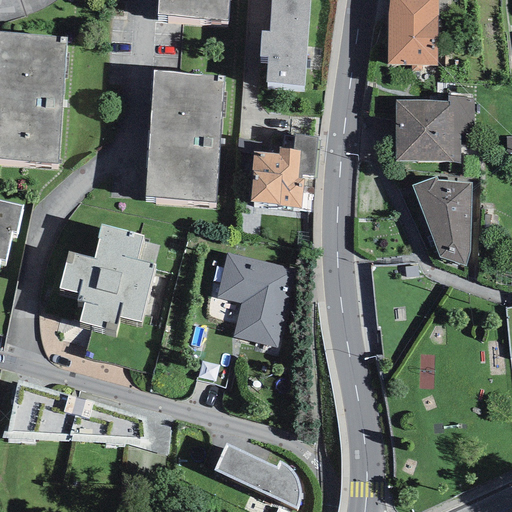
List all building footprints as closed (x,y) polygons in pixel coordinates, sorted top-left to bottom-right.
[(227,34),(228,0),(157,0),(156,30),(227,34)] [(310,0),(271,0),(268,49),(260,49),(259,74),(266,74),(265,98),(305,101),(310,0)] [(437,75),(438,2),(388,1),(387,74),(437,75)] [(0,173),(59,177),(65,50),(0,46),(0,173)] [(214,218),(222,92),(152,88),(144,213),(214,218)] [(473,102),(448,102),(448,109),(395,110),(396,170),(459,170),(459,138),(473,138),(473,102)] [(300,165),(279,163),(278,169),(252,167),(250,194),(252,195),(250,220),(279,222),(279,219),(300,221),(302,191),(298,190),(300,165)] [(436,186),(411,197),(439,268),(465,274),(470,258),(470,189),(437,190),(436,186)] [(0,215),(0,276),(5,276),(11,246),(16,249),(22,220),(0,215)] [(143,250),(100,240),(97,254),(99,255),(94,276),(68,270),(60,305),(84,310),(81,319),(83,319),(79,340),(105,346),(108,333),(117,335),(118,332),(141,337),(155,278),(137,274),(143,250)] [(294,274),(227,259),(218,301),(241,306),(233,343),(277,352),(294,274)] [(145,415),(17,378),(6,433),(147,439),(145,415)] [(276,466),(225,442),(213,470),(296,508),(297,506),(299,504),(300,501),(301,496),(300,492),(300,488),(299,483),(298,478),(295,473),(293,470),(290,467),(284,464),(278,460),(276,466)]
